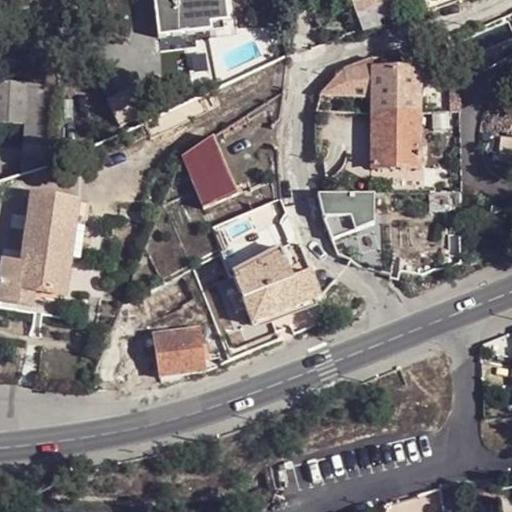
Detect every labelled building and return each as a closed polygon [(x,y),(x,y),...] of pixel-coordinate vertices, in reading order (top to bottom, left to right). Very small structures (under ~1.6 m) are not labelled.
[(223,0),(154,0),(160,38),(213,30),(212,23),(226,20),(223,0)] [(345,0),(349,11),(355,10),(359,17),(381,11),(377,4),(387,0),(401,0),(407,14),(455,0),(345,0)] [(372,166),(422,166),(422,67),(375,65),(375,54),(346,64),(325,89),(374,91),(372,166)] [(25,64),(0,63),(0,105),(26,106),(25,64)] [(138,87),(108,100),(121,127),(151,115),(138,87)] [(214,134),(181,155),(203,206),(238,192),(214,134)] [(511,135),(497,136),(496,160),(511,159),(511,135)] [(384,190),(327,191),(325,215),(334,237),(344,238),(387,269),(384,190)] [(19,284),(62,292),(69,254),(72,235),(74,220),(80,198),(34,191),(21,261),(16,286),(19,284)] [(87,199),(80,198),(74,220),(80,221),(80,215),(84,215),(87,199)] [(251,234),(222,246),(228,271),(234,268),(258,255),(261,255),(251,234)] [(79,237),(72,235),(69,254),(76,255),(79,237)] [(299,237),(282,246),(288,261),(292,275),(311,267),(307,255),(299,237)] [(268,283),(292,275),(288,261),(282,246),(261,255),(258,255),(268,283)] [(322,294),(311,267),(292,275),(268,283),(258,255),(234,268),(234,273),(253,320),(322,294)] [(0,261),(0,300),(13,303),(16,303),(19,284),(16,286),(21,261),(1,258),(0,261)] [(228,271),(218,276),(220,282),(234,273),(234,268),(228,271)] [(156,331),(163,372),(206,365),(201,324),(156,331)]
